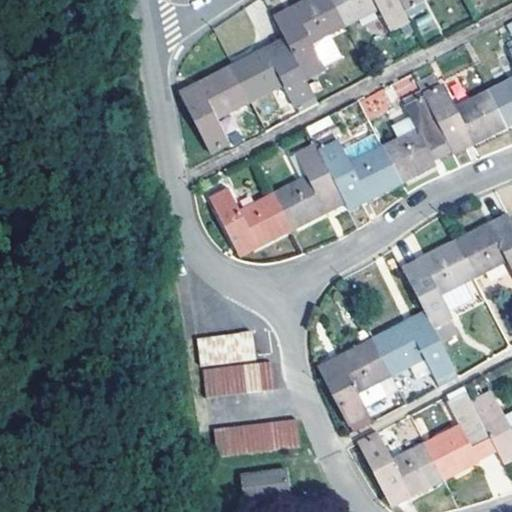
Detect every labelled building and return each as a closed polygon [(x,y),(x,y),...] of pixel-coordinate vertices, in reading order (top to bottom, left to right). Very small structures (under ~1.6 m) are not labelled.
[(292,54),(305,78),(323,68),(312,46),(345,28),(330,0),(309,0),(274,18),(285,40),(292,54)] [(330,0),(345,28),(379,10),(391,33),(411,23),(405,12),(398,0),(330,0)] [(422,0),(398,0),(405,12),(424,3),(422,0)] [(285,40),(266,50),(274,64),(292,54),(285,40)] [(251,103),(279,89),(284,86),(296,109),(316,99),(305,78),(292,54),(274,64),(266,50),(233,67),(251,103)] [(511,56),(511,81),(490,93),(508,128),(511,126),(511,53),(511,54),(511,56)] [(220,118),(251,103),(233,67),(198,85),(205,98),(188,106),(211,151),(231,141),(220,118)] [(291,113),(296,109),(284,86),(279,89),(291,113)] [(454,155),(508,128),(490,93),(455,110),(443,86),(424,96),(425,99),(448,144),(452,152),(454,155)] [(368,118),(393,107),(384,88),(359,99),(368,118)] [(437,167),(435,161),(452,152),(448,144),(425,99),(406,108),(418,132),(384,149),(402,184),(437,167)] [(402,184),(384,149),(351,165),(339,142),(336,144),(329,130),(311,138),(314,144),(345,203),(349,211),(402,184)] [(345,203),(314,144),(296,154),(308,178),(274,195),(292,231),(328,213),(327,211),(345,203)] [(292,231),(274,195),(241,211),(227,189),(208,198),(233,243),(252,234),(259,247),(292,231)] [(511,222),(509,217),(456,244),(475,279),(508,262),(511,269),(511,222)] [(252,234),(233,243),(240,257),(259,247),(252,234)] [(442,296),(475,279),(456,244),(404,272),(427,316),(441,344),(459,335),(452,320),(454,319),(442,296)] [(437,385),(457,375),(441,344),(427,316),(407,327),(407,325),(373,342),(391,378),(425,361),(437,385)] [(254,333),(240,335),(242,362),(257,360),(254,333)] [(240,335),(226,337),(229,364),(242,362),(240,335)] [(226,337),(212,338),(215,365),(229,364),(226,337)] [(212,338),(199,341),(201,367),(215,365),(212,338)] [(321,369),(352,433),(372,423),(366,410),(385,400),(377,384),(391,378),(373,342),(321,369)] [(272,363),(260,365),(262,392),(275,390),(272,363)] [(260,365),(246,366),(249,394),(262,392),(260,365)] [(246,366),(231,368),(234,395),(249,394),(246,366)] [(231,368),(216,370),(219,397),(234,395),(231,368)] [(216,370),(204,371),(207,399),(219,397),(216,370)] [(475,411),(466,395),(448,404),(459,428),(426,445),(444,481),(479,463),(472,450),(489,440),(478,418),(475,411)] [(499,408),(495,401),(475,411),(478,418),(499,408)] [(499,408),(478,418),(489,440),(497,454),(503,465),(511,460),(511,430),(511,431),(499,408)] [(298,422),(283,423),(286,450),(301,448),(298,422)] [(283,423),(269,425),(272,452),(286,450),(283,423)] [(269,425),(256,426),(259,453),(272,452),(269,425)] [(256,426),(242,428),(245,455),(259,453),(256,426)] [(242,428),(228,429),(231,457),(245,455),(242,428)] [(228,429),(214,431),(217,458),(231,457),(228,429)] [(444,481),(426,445),(393,463),(378,433),(358,443),(384,495),(404,485),(411,498),(444,481)] [(472,450),(479,463),(497,454),(489,440),(472,450)] [(288,473),(243,478),(246,503),(290,498),(288,473)] [(411,498),(404,485),(384,495),(392,508),(411,498)]
